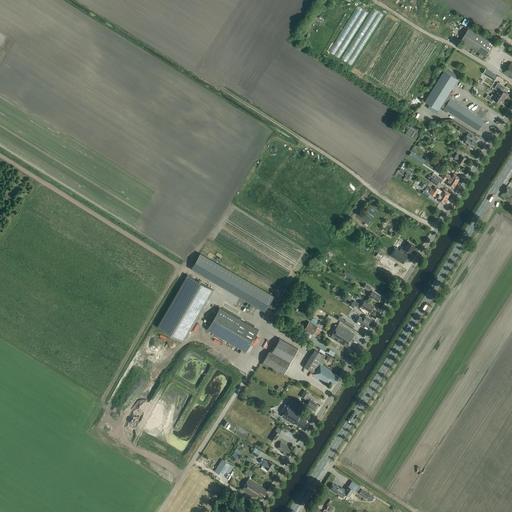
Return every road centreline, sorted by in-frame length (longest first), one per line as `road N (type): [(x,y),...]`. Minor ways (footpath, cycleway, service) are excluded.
road 1 (unclassified): [(257,511),(511,108)]
road 2 (primary): [(291,511),(511,163)]
road 3 (track): [(436,228),(219,87)]
road 4 (track): [(189,272),(0,156)]
road 5 (track): [(160,511),(276,330)]
